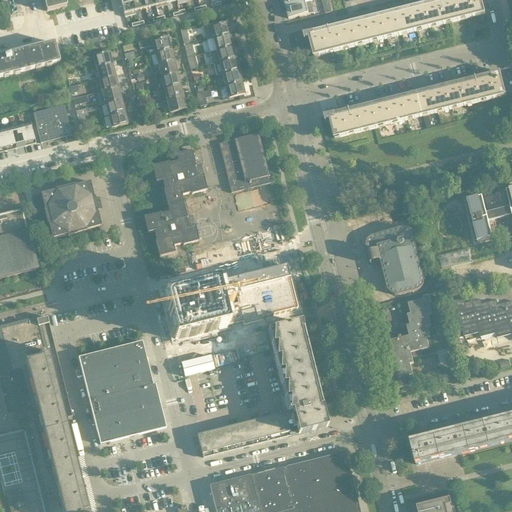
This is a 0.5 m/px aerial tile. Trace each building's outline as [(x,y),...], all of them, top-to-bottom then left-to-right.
[(64,0),(43,0),(46,12),(66,7),(64,0)] [(134,12),(131,0),(119,0),(123,14),(124,18),(135,15),(136,15),(135,12),(134,12)] [(145,9),(142,0),(131,0),(134,12),(135,12),(145,9)] [(155,7),(153,0),(142,0),(145,9),(155,7)] [(166,4),(164,0),(153,0),(155,7),(155,9),(156,9),(166,6),(167,6),(166,4)] [(306,4),(305,0),(283,0),(286,9),(306,4)] [(314,32),(308,34),(314,57),(447,24),(485,14),(481,0),(454,0),(320,34),(319,32),(314,33),(314,32)] [(311,2),(306,4),(286,9),(288,20),(314,13),(311,2)] [(229,35),(226,23),(204,29),(207,41),(213,39),(229,35)] [(229,35),(213,39),(216,51),(232,47),(229,35)] [(171,50),(168,38),(152,42),(152,40),(138,43),(139,50),(146,48),(153,47),(155,54),(171,50)] [(54,43),(35,48),(23,51),(28,71),(59,63),(54,43)] [(232,47),(216,51),(219,63),(235,59),(232,47)] [(171,50),(155,54),(158,66),(174,62),(171,50)] [(23,51),(3,56),(0,56),(0,78),(28,71),(23,51)] [(93,57),(96,69),(112,65),(109,53),(93,57)] [(135,59),(133,53),(124,55),(125,61),(135,59)] [(235,59),(219,63),(222,75),(238,71),(235,59)] [(174,62),(158,66),(161,78),(177,74),(174,62)] [(112,65),(96,69),(99,81),(115,77),(112,65)] [(238,71),(222,75),(225,87),(241,83),(238,71)] [(335,114),(329,116),(335,139),(468,106),(506,96),(501,78),(502,78),(500,72),(485,76),(486,79),(341,116),(340,113),(335,114)] [(177,74),(161,78),(164,90),(180,86),(177,74)] [(115,77),(99,81),(102,93),(118,89),(115,77)] [(241,83),(225,87),(228,99),(244,95),(241,83)] [(180,86),(164,90),(167,102),(183,98),(180,86)] [(118,89),(102,93),(105,104),(121,100),(118,89)] [(206,98),(211,97),(209,90),(197,93),(200,107),(208,105),(206,98)] [(183,98),(167,102),(170,114),(186,110),(183,98)] [(121,100),(105,104),(108,116),(124,112),(121,100)] [(33,114),(40,144),(72,136),(64,106),(33,114)] [(124,112),(108,116),(111,129),(127,125),(124,112)] [(87,115),(77,118),(78,124),(89,121),(87,115)] [(30,124),(20,126),(25,148),(36,145),(30,124)] [(20,126),(10,129),(16,150),(25,148),(20,126)] [(10,129),(0,131),(6,153),(16,150),(10,129)] [(271,184),(258,135),(219,145),(231,193),(231,194),(271,184)] [(201,150),(181,155),(183,163),(203,158),(201,150)] [(56,191),(41,195),(45,210),(44,210),(47,224),(48,224),(52,239),(67,236),(67,237),(86,232),(86,231),(101,227),(97,212),(98,212),(98,210),(95,197),(94,198),(90,183),(75,186),(74,185),(56,190),(56,191)] [(171,194),(140,202),(152,252),(191,243),(192,247),(231,237),(219,189),(173,200),(171,194)] [(470,200),(467,201),(467,202),(467,201),(471,216),(473,227),(474,227),(477,241),(477,242),(493,238),(492,238),(488,223),(489,223),(488,222),(511,215),(511,189),(506,191),(506,192),(510,208),(486,214),(482,198),(483,198),(482,197),(470,200)] [(0,279),(38,270),(23,209),(22,209),(22,210),(0,215),(0,279)] [(401,228),(375,235),(374,235),(373,235),(372,236),(371,236),(370,237),(369,237),(369,238),(368,239),(367,240),(367,241),(366,242),(366,243),(366,244),(366,245),(366,246),(366,247),(366,248),(366,249),(371,265),(372,265),(370,260),(379,257),(387,288),(388,290),(389,292),(390,293),(392,294),(393,295),(395,295),(396,296),(398,296),(399,296),(401,295),(417,291),(418,291),(420,290),(421,288),(423,287),(423,285),(424,284),(424,282),(424,280),(424,278),(413,235),(413,234),(412,233),(412,232),(411,232),(411,231),(410,230),(409,230),(409,229),(407,228),(405,228),(404,228),(403,228),(401,228)] [(286,266),(163,297),(174,341),(242,324),(243,328),(261,323),(261,319),(297,310),(286,266)] [(392,373),(388,374),(393,391),(412,386),(410,375),(413,374),(410,364),(414,363),(411,353),(430,349),(427,338),(430,337),(428,327),(431,326),(428,316),(432,315),(428,298),(408,303),(408,305),(410,312),(410,313),(407,314),(408,316),(407,317),(409,324),(410,325),(406,326),(407,328),(408,335),(409,335),(409,336),(391,340),(393,351),(390,351),(392,362),(389,363),(392,373)] [(455,302),(457,309),(464,337),(479,333),(480,338),(496,334),(497,339),(511,335),(511,301),(498,305),(496,301),(481,305),(480,300),(465,304),(464,299),(455,302)] [(0,329),(0,436),(25,430),(46,511),(87,511),(80,481),(64,419),(72,417),(47,318),(39,320),(28,323),(10,327),(0,329)] [(281,410),(282,414),(288,438),(327,428),(323,413),(300,323),(295,324),(295,325),(274,330),(273,330),(268,331),(284,396),(281,397),(284,409),(281,410)] [(78,359),(89,402),(100,446),(166,429),(154,385),(153,385),(142,343),(78,359)] [(216,355),(207,356),(209,368),(218,366),(216,355)] [(499,363),(501,369),(510,367),(508,361),(499,363)] [(282,414),(273,417),(279,440),(288,438),(282,414)] [(459,454),(511,441),(511,416),(454,431),(455,434),(417,443),(416,441),(411,442),(411,445),(416,465),(459,454)] [(273,417),(263,419),(269,443),(279,440),(273,417)] [(263,419),(254,422),(260,445),(269,443),(263,419)] [(254,422),(244,424),(250,447),(260,445),(254,422)] [(244,424),(235,427),(241,450),(250,447),(244,424)] [(235,427),(226,429),(231,452),(241,450),(235,427)] [(226,429),(216,431),(222,455),(231,452),(226,429)] [(216,431),(207,434),(212,457),(222,455),(216,431)] [(207,434),(197,435),(203,459),(212,457),(207,434)] [(359,511),(345,453),(250,476),(256,500),(259,511),(359,511)] [(259,511),(256,500),(250,476),(250,477),(245,478),(235,480),(235,481),(210,487),(215,511),(259,511)] [(11,511),(25,511),(21,495),(8,498),(11,511)] [(447,511),(447,508),(452,507),(451,500),(417,508),(418,511),(447,511)]
